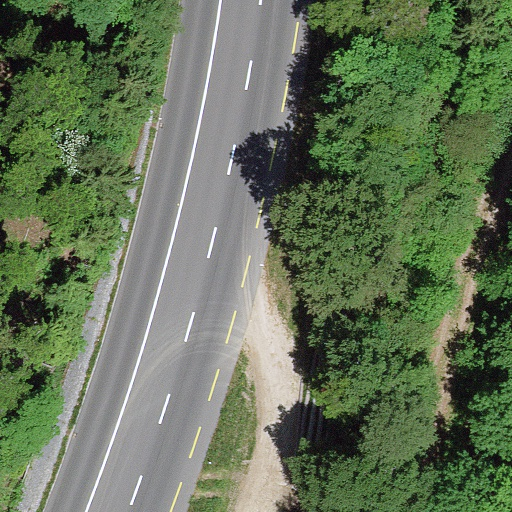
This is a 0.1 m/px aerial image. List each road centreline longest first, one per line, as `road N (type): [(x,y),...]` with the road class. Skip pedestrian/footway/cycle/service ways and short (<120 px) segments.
road 1 (primary): [(113,511),(201,235),(243,0)]
road 2 (track): [(511,157),(413,511)]
